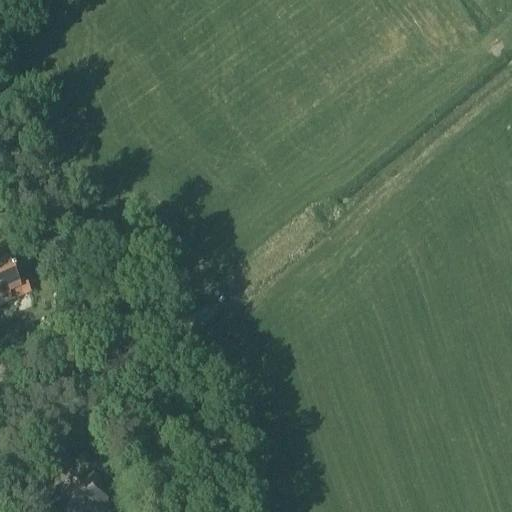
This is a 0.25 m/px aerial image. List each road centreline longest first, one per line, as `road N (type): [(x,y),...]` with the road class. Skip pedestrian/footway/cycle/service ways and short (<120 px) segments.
road 1 (track): [(185,511),(97,293),(42,121),(0,42)]
road 2 (residential): [(0,374),(109,323)]
